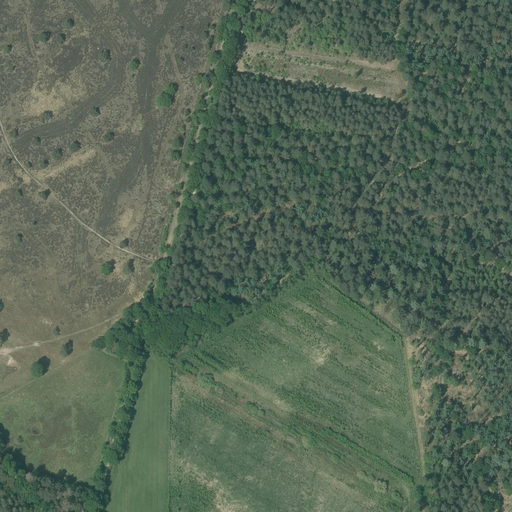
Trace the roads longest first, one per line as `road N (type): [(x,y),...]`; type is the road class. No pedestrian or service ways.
road 1 (track): [(238,0),(162,263)]
road 2 (track): [(162,263),(93,511)]
road 3 (track): [(162,263),(122,250),(83,224),(13,158),(0,124)]
